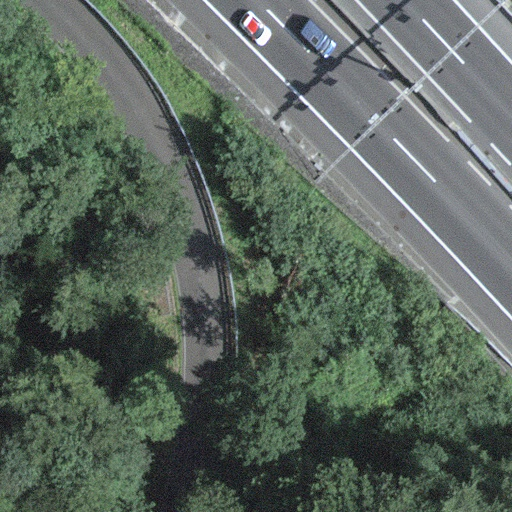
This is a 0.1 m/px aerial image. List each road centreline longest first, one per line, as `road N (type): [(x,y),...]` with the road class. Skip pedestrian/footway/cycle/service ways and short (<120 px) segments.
road 1 (unclassified): [(190,511),(206,324),(183,205),(137,109),(45,0)]
road 2 (motorway): [(252,0),(511,272)]
road 3 (motorway): [(511,120),(400,0)]
